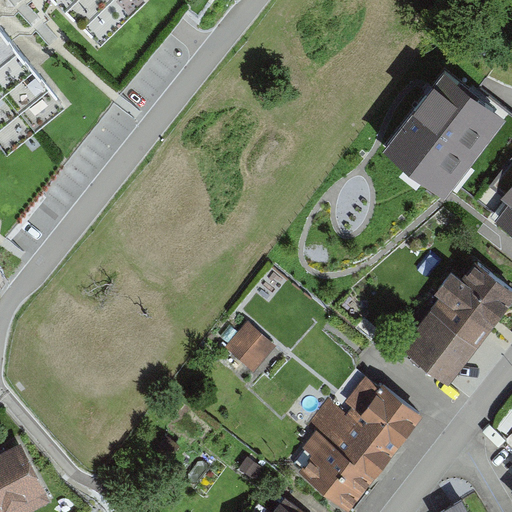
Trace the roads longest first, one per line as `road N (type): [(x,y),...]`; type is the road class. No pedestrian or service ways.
road 1 (residential): [(0,324),(257,0)]
road 2 (residential): [(511,369),(400,511)]
